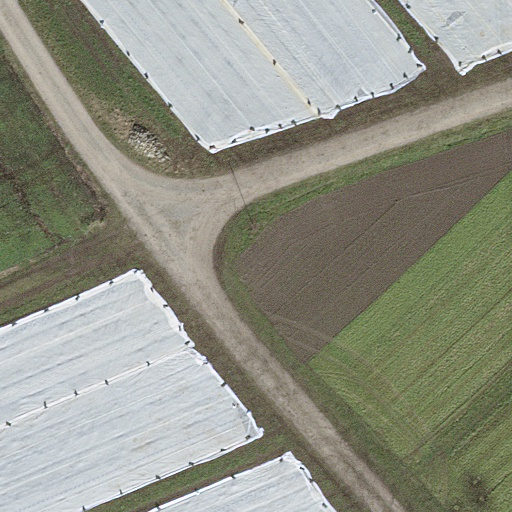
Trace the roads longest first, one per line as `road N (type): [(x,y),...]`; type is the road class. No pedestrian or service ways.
road 1 (track): [(386,511),(99,158),(0,6)]
road 2 (track): [(0,306),(154,222),(511,98)]
